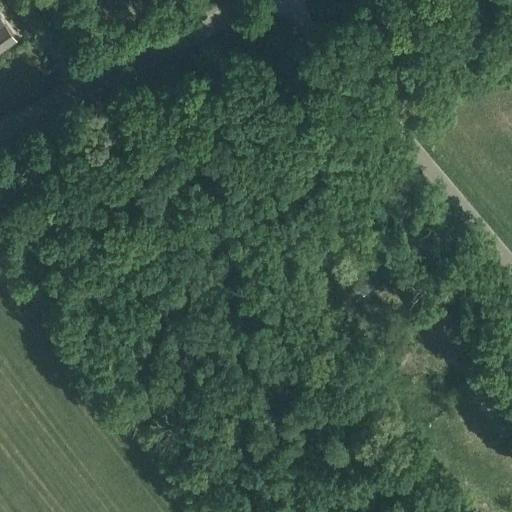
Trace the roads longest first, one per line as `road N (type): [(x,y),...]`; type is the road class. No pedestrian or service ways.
road 1 (unclassified): [(511,267),(286,0)]
road 2 (unclassified): [(0,132),(260,0)]
